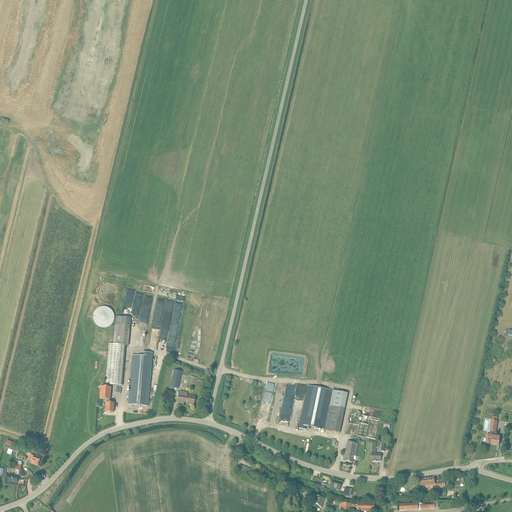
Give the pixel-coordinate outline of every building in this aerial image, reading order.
[(112,311),(111,310),(110,309),(108,308),(106,307),(105,307),(103,307),(101,307),(99,308),(98,309),(96,310),(95,311),(94,313),(93,314),(93,316),(93,318),(93,320),(93,321),(94,323),(95,324),(96,326),(98,327),(99,328),(101,328),(103,329),(105,329),(106,328),(108,328),(110,327),(111,326),(112,324),(113,323),(114,321),(114,319),(114,318),(114,316),(114,314),(113,313),(112,311)] [(106,381),(105,385),(121,386),(124,346),(128,347),(129,336),(130,326),(131,318),(115,317),(115,325),(114,326),(114,337),(114,338),(113,345),(109,345),(108,352),(106,381)] [(129,395),(128,405),(148,407),(149,397),(151,377),(152,357),(153,353),(142,352),(142,356),(132,355),(129,395)] [(307,386),(300,424),(299,429),(306,430),(307,427),(323,430),(324,425),(332,391),(307,386)] [(100,387),(100,394),(99,399),(106,400),(105,412),(113,413),(114,408),(114,403),(114,400),(110,400),(111,388),(100,387)] [(332,406),(328,426),(327,431),(339,433),(340,428),(347,394),(332,391),(330,405),(332,406)] [(179,392),(178,403),(194,405),(195,397),(186,396),(186,393),(179,392)] [(286,392),(281,419),(289,420),(294,394),(286,392)] [(365,437),(366,438),(375,439),(379,421),(369,419),(368,425),(366,425),(366,424),(360,423),(359,422),(359,421),(366,423),(367,420),(368,417),(361,415),(361,413),(350,410),(347,422),(349,422),(349,424),(358,426),(359,426),(358,430),(356,436),(365,438),(365,437)] [(487,438),(486,443),(491,443),(491,444),(499,445),(500,436),(497,435),(497,433),(496,432),(497,422),(497,421),(497,417),(493,417),(492,421),(490,431),(490,432),(490,434),(489,438),(487,438)] [(347,442),(345,456),(344,461),(352,463),(354,456),(356,456),(357,451),(358,444),(356,444),(357,440),(353,439),(352,443),(347,442)] [(7,440),(4,447),(17,452),(20,445),(7,440)] [(380,462),(380,457),(381,454),(375,454),(376,451),(375,451),(376,444),(372,444),(371,451),(371,454),(370,461),(374,461),(374,460),(376,461),(376,462),(380,462)] [(35,462),(35,464),(38,465),(37,465),(38,463),(39,464),(41,458),(36,457),(31,455),(29,460),(35,462)] [(12,466),(11,469),(15,470),(21,470),(22,462),(16,461),(15,464),(15,467),(12,466)] [(15,475),(14,475),(8,474),(8,477),(7,482),(17,484),(18,476),(23,477),(24,472),(24,471),(21,470),(15,470),(15,475)] [(435,489),(445,487),(444,482),(434,483),(434,478),(418,480),(419,487),(426,486),(426,488),(431,488),(431,489),(435,488),(435,489)] [(339,491),(341,484),(332,481),(329,489),(335,491),(335,490),(339,491)] [(306,496),(305,496),(309,499),(318,506),(321,507),(323,501),(324,499),(322,498),(312,494),(307,492),(306,496)] [(341,503),(340,510),(352,511),(353,504),(341,503)]
